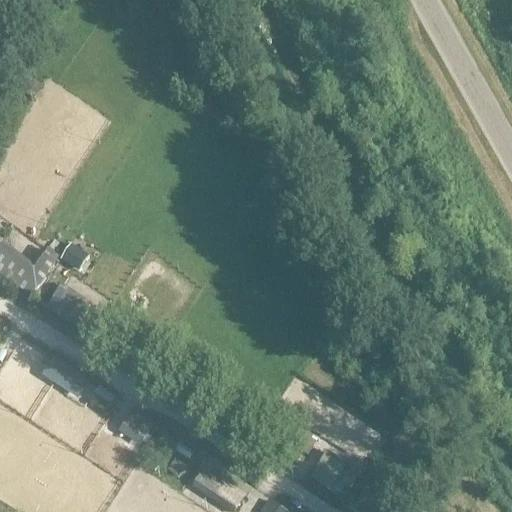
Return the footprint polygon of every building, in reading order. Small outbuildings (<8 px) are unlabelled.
[(0,250),(0,276),(31,300),(46,280),(45,279),(57,262),(47,255),(32,275),(0,250)] [(60,290),(48,309),(78,329),(91,310),(60,290)] [(153,423),(133,410),(119,433),(139,446),(153,423)] [(325,457),(310,480),(331,494),(346,471),(325,457)] [(207,497),(230,511),(233,511),(249,488),(224,472),(207,497)] [(282,511),(268,503),(261,511),(282,511)]
